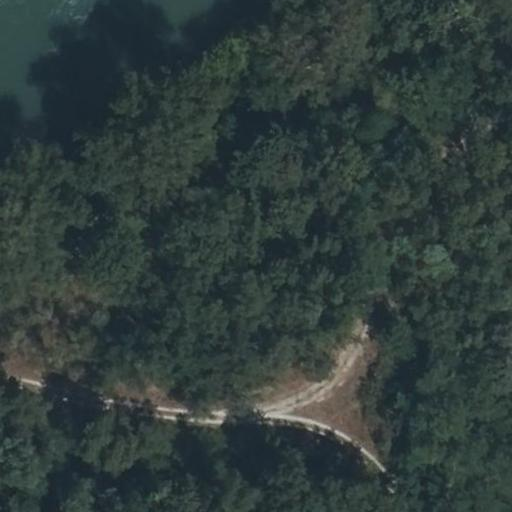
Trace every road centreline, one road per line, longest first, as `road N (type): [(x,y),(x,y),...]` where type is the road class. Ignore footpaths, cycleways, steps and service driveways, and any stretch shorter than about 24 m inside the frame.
road 1 (track): [(0,381),(28,380),(129,408),(261,417),(326,388),(364,332),(383,242),(417,181),(511,115)]
road 2 (track): [(261,417),(350,441),(416,511)]
